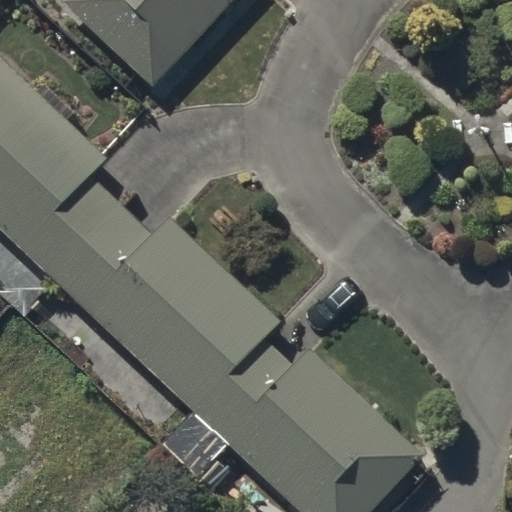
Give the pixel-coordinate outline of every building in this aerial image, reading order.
[(64,0),(64,1),(154,85),(233,0),(64,0)] [(0,228),(53,279),(124,204),(93,175),(109,159),(0,55),(0,228)] [(195,411),(266,336),(280,320),(170,218),(156,233),(124,204),(53,279),(195,411)] [(297,365),(266,336),(195,411),(301,511),(368,511),(423,454),(311,349),(297,365)] [(0,387),(15,371),(0,357),(0,387)]
